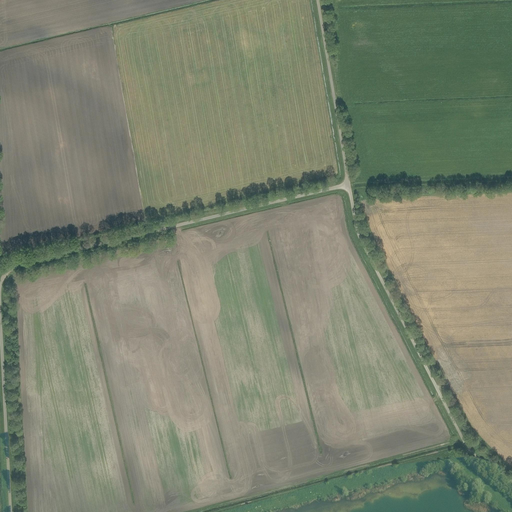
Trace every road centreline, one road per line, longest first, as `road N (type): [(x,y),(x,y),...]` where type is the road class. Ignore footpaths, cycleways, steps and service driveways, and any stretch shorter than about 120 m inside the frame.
road 1 (unclassified): [(0,283),(25,262),(348,184)]
road 2 (unclassified): [(469,450),(359,236),(348,184)]
road 3 (unclassified): [(10,511),(0,304)]
road 4 (unclassified): [(348,184),(317,0)]
